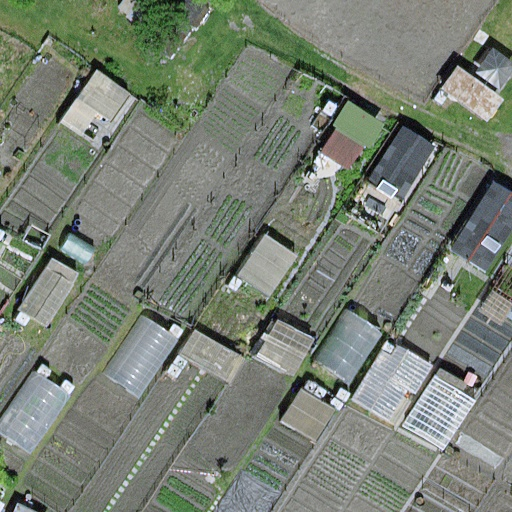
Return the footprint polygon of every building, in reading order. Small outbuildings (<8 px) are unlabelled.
[(365,165),(381,109),(343,98),(328,154),(365,165)] [(403,121),(374,179),(409,196),(437,137),(403,121)] [(459,255),(501,268),(511,232),(511,186),(483,177),(459,255)] [(365,376),(379,323),(339,313),(325,366),(365,376)] [(378,343),(361,401),(405,413),(422,355),(378,343)] [(253,357),(223,415),(265,436),(294,378),(253,357)] [(439,365),(407,416),(447,441),(479,390),(439,365)] [(35,444),(66,385),(39,370),(7,429),(35,444)] [(276,432),(310,453),(340,404),(305,384),(276,432)]
